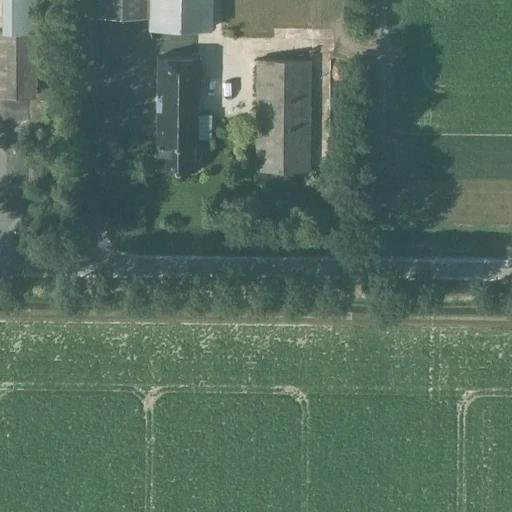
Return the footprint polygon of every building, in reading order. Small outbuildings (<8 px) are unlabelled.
[(1,0),(2,32),(0,32),(0,96),(35,97),(34,0),(1,0)] [(97,0),(98,16),(149,16),(148,0),(97,0)] [(148,0),(149,16),(149,29),(209,28),(208,0),(148,0)] [(215,0),(215,21),(264,22),(264,11),(283,12),(282,0),(215,0)] [(196,169),(196,57),(156,57),(156,169),(196,169)] [(309,171),(310,60),(255,59),(254,171),(309,171)] [(73,167),(73,153),(63,153),(63,167),(73,167)]
